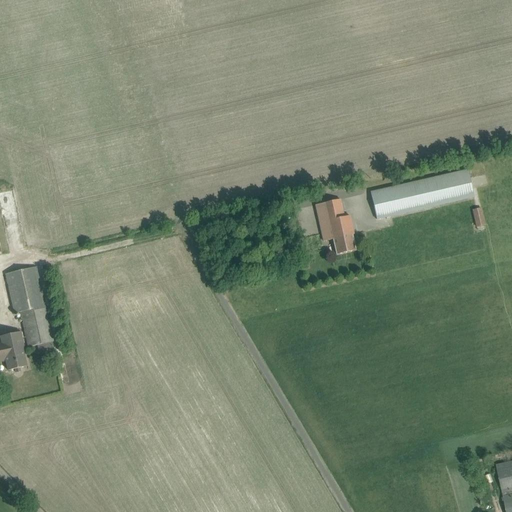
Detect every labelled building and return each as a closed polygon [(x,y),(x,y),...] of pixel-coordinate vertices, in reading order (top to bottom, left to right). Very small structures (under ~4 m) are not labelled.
[(371,193),(377,220),(475,198),(469,172),(371,193)] [(341,200),(315,206),(324,242),(334,239),(335,245),(337,255),(356,251),(352,235),(354,235),(350,216),(345,217),(341,200)] [(481,208),(473,210),(476,227),(485,225),(481,208)] [(36,267),(5,274),(14,314),(21,313),(26,338),(28,343),(29,347),(37,345),(52,342),(53,342),(36,267)] [(27,367),(25,357),(23,351),(25,351),(21,332),(0,337),(1,342),(0,342),(0,362),(6,361),(8,371),(15,369),(16,373),(21,372),(20,368),(27,367)] [(511,511),(511,462),(496,466),(506,511),(511,511)]
